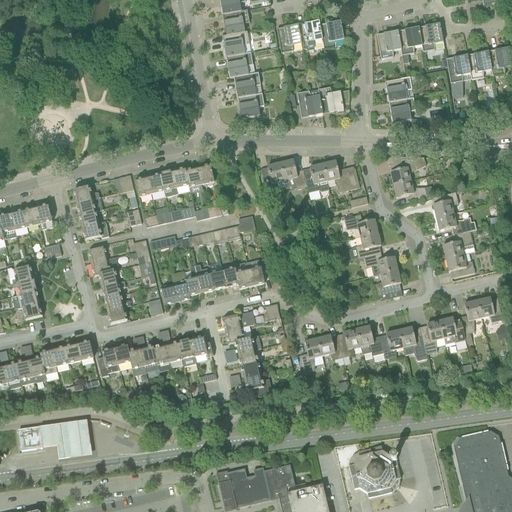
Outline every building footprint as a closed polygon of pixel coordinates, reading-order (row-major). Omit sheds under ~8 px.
[(222,0),(223,1),(219,2),(222,16),(225,16),(241,13),(241,12),(240,11),(239,5),(245,3),(244,0),(222,0)] [(227,22),(223,23),(226,37),(245,34),(244,33),(244,32),(243,26),(249,24),(247,12),(241,13),(225,16),(227,22)] [(304,28),(298,29),(302,51),(314,49),(314,51),(323,50),(320,30),(318,23),(304,25),(304,28)] [(326,29),(320,30),(323,50),(323,51),(335,49),(344,47),(343,42),(340,23),(326,26),(326,29)] [(425,31),(419,32),(421,48),(422,54),(434,52),(444,50),(441,38),(439,25),(425,28),(425,31)] [(283,33),(277,34),(278,40),(281,55),(293,52),(302,51),(298,29),(297,26),(283,29),(283,33)] [(404,35),(398,36),(400,51),(403,65),(409,64),(407,56),(413,55),(413,49),(421,48),(419,32),(418,29),(404,32),(404,35)] [(384,39),(377,40),(381,61),(392,59),(393,53),(400,51),(398,36),(397,33),(383,35),(384,39)] [(222,38),(226,59),(245,56),(243,47),(249,45),(246,34),(245,34),(226,37),(222,38)] [(495,55),(488,57),(491,72),(492,78),(494,77),(504,76),(504,69),(511,68),(509,49),(494,52),(495,55)] [(474,59),(467,60),(470,75),(471,81),(483,79),(483,73),(489,72),(490,72),(491,72),(488,57),(487,53),(473,56),(474,59)] [(230,65),(227,65),(229,80),(233,79),(237,78),(248,76),(248,75),(248,74),(247,68),(252,66),(250,55),(245,56),(229,58),(230,65)] [(452,63),(446,64),(446,65),(447,68),(447,70),(448,73),(450,85),(451,93),(453,100),(463,98),(460,83),(462,83),(462,77),(470,75),(467,60),(467,57),(452,59),(453,63),(452,63)] [(238,85),(234,86),(237,100),(240,99),(256,96),(255,95),(254,88),(260,86),(258,75),(248,76),(237,78),(238,85)] [(389,89),(386,90),(389,104),(392,104),(407,101),(407,99),(406,93),(412,91),(412,89),(410,79),(395,81),(388,83),(389,88),(389,89)] [(320,91),(318,91),(319,97),(321,113),(328,111),(328,115),(343,112),(343,107),(349,106),(349,92),(332,95),(330,89),(320,91)] [(309,93),(297,95),(299,110),(301,116),(307,115),(308,119),(322,116),(321,113),(319,97),(311,99),(309,93)] [(242,106),(238,106),(241,121),(259,118),(258,109),(264,107),(262,97),(262,95),(256,96),(240,99),(242,106)] [(393,110),(390,111),(392,125),(398,124),(399,130),(420,131),(418,121),(411,122),(410,114),(415,112),(413,100),(407,101),(392,104),(393,110)] [(483,105),(476,106),(478,118),(485,117),(483,105)] [(474,110),(466,111),(467,119),(475,118),(474,110)] [(390,179),(389,179),(391,187),(392,187),(393,187),(410,183),(408,175),(425,168),(423,160),(393,159),(389,160),(391,167),(392,167),(393,173),(390,174),(391,179),(390,179)] [(292,161),(279,165),(284,182),(285,189),(287,189),(294,187),(296,190),(296,191),(305,189),(306,189),(307,189),(303,175),(296,176),(292,161)] [(335,163),(322,166),(326,183),(333,182),(339,195),(359,190),(358,186),(357,183),(354,170),(338,174),(335,163)] [(268,173),(261,174),(265,194),(277,191),(277,184),(284,182),(279,165),(266,168),(267,169),(268,173)] [(209,166),(197,169),(201,186),(213,183),(209,166)] [(310,173),(303,175),(307,189),(308,195),(317,192),(320,194),(328,192),(326,183),(322,166),(309,169),(310,173)] [(197,169),(184,172),(188,189),(201,186),(197,169)] [(184,170),(171,173),(175,190),(187,187),(188,189),(184,172),(184,170)] [(171,173),(159,176),(163,193),(170,191),(172,197),(177,196),(175,190),(171,173)] [(159,176),(147,179),(151,196),(163,193),(159,176)] [(121,194),(116,196),(133,192),(130,178),(124,179),(127,193),(121,194)] [(135,182),(134,182),(137,192),(139,199),(151,196),(147,179),(142,180),(142,178),(135,180),(135,182)] [(112,182),(116,196),(121,194),(127,193),(124,179),(112,182)] [(410,183),(393,187),(396,200),(410,196),(410,197),(412,204),(427,201),(424,190),(412,190),(410,183)] [(75,205),(98,199),(97,194),(91,195),(89,188),(72,192),(75,205)] [(434,206),(432,207),(435,220),(453,215),(451,208),(457,205),(455,194),(435,199),(437,205),(434,206)] [(98,199),(75,205),(78,217),(95,213),(102,212),(99,199),(98,199)] [(366,199),(349,203),(351,210),(368,206),(366,199)] [(219,207),(221,216),(227,215),(225,205),(219,207)] [(47,206),(35,209),(39,226),(51,223),(47,206)] [(35,209),(22,212),(26,229),(39,226),(35,209)] [(138,211),(132,213),(135,227),(141,225),(138,211)] [(22,212),(10,215),(14,232),(26,229),(22,212)] [(78,217),(81,230),(98,226),(98,225),(95,213),(78,217)] [(135,227),(132,213),(126,214),(129,228),(135,227)] [(10,215),(0,217),(0,225),(2,235),(5,234),(8,233),(10,240),(16,239),(14,232),(10,215)] [(454,237),(469,233),(476,232),(474,224),(471,225),(469,220),(462,222),(463,223),(455,223),(453,215),(435,220),(438,233),(453,230),(454,237)] [(155,216),(144,219),(146,228),(158,225),(155,216)] [(357,231),(359,239),(377,235),(373,221),(359,225),(358,218),(359,217),(342,221),(345,232),(357,231)] [(237,228),(238,234),(255,231),(252,218),(237,221),(239,227),(237,228)] [(496,219),(489,220),(490,228),(498,226),(496,219)] [(98,226),(81,230),(84,242),(100,238),(101,240),(109,238),(105,223),(98,225),(98,226)] [(237,228),(225,231),(228,243),(240,240),(238,234),(237,228)] [(225,231),(213,233),(215,243),(216,246),(228,243),(225,231)] [(212,234),(200,237),(202,246),(214,243),(215,243),(213,233),(212,234)] [(474,254),(472,244),(469,233),(454,237),(456,244),(442,248),(445,261),(462,256),(474,254)] [(357,260),(363,259),(377,255),(376,249),(380,248),(377,235),(359,239),(361,246),(354,249),(357,260)] [(175,243),(176,245),(176,247),(177,252),(179,252),(180,252),(190,249),(187,240),(177,242),(175,243)] [(145,242),(139,243),(142,258),(143,258),(145,265),(150,264),(148,256),(145,244),(145,242)] [(134,245),(133,245),(136,259),(142,258),(139,243),(134,245)] [(44,249),(45,255),(60,252),(58,246),(44,249)] [(103,247),(87,251),(90,266),(107,262),(103,247)] [(60,252),(45,255),(47,261),(61,258),(60,252)] [(373,278),(379,277),(397,273),(393,259),(379,262),(377,255),(363,259),(365,269),(370,269),(373,278)] [(462,256),(445,261),(448,274),(452,273),(453,279),(451,279),(451,280),(474,275),(471,264),(464,264),(462,256)] [(107,262),(90,266),(93,278),(97,276),(114,272),(118,271),(116,259),(112,260),(107,262)] [(259,268),(247,271),(251,288),(264,285),(261,271),(265,270),(263,261),(258,262),(259,268)] [(200,266),(194,268),(201,295),(213,292),(209,275),(208,270),(201,272),(200,266)] [(15,279),(9,280),(10,286),(16,285),(33,281),(30,268),(20,270),(13,272),(15,279)] [(192,279),(184,281),(188,298),(201,295),(194,268),(189,269),(192,279)] [(222,272),(226,289),(238,286),(235,274),(236,274),(235,269),(222,272)] [(236,274),(235,274),(238,286),(239,291),(251,288),(247,271),(236,274)] [(97,276),(100,289),(117,285),(114,272),(97,276)] [(222,272),(209,275),(213,292),(226,289),(222,272)] [(397,273),(379,277),(381,284),(375,287),(378,302),(384,301),(385,303),(402,299),(402,298),(399,299),(396,286),(400,285),(397,273)] [(170,277),(172,286),(176,303),(189,300),(188,298),(184,281),(182,274),(170,277)] [(17,289),(19,297),(36,293),(33,281),(16,285),(10,286),(11,290),(17,289)] [(117,285),(100,289),(103,301),(120,297),(119,290),(125,289),(124,283),(117,285)] [(176,303),(172,286),(160,289),(164,306),(176,303)] [(13,299),(12,299),(12,302),(18,304),(20,310),(22,309),(39,305),(36,293),(20,297),(19,297),(13,299)] [(103,301),(106,313),(123,309),(130,307),(129,302),(122,304),(120,297),(103,301)] [(490,299),(476,302),(480,320),(488,318),(491,324),(502,322),(497,299),(496,299),(496,302),(491,303),(490,299)] [(159,301),(153,303),(156,317),(162,315),(159,301)] [(467,320),(459,322),(464,342),(463,336),(473,334),(473,321),(480,320),(476,302),(463,306),(466,318),(467,320)] [(156,317),(153,303),(147,304),(150,318),(156,317)] [(39,305),(22,309),(25,322),(42,318),(39,305)] [(276,306),(270,307),(274,321),(279,320),(280,320),(276,306)] [(264,316),(263,318),(264,324),(274,321),(270,307),(265,309),(266,315),(264,316)] [(123,309),(106,313),(109,326),(126,322),(123,309)] [(238,316),(221,320),(224,333),(248,327),(254,326),(253,322),(250,320),(249,316),(249,314),(238,316)] [(438,320),(439,322),(443,340),(445,349),(454,347),(454,345),(464,342),(459,322),(453,323),(452,319),(447,321),(446,318),(438,320)] [(430,340),(429,340),(422,342),(425,357),(436,354),(436,342),(443,340),(439,322),(426,325),(430,340)] [(248,327),(224,333),(227,346),(235,344),(251,340),(251,339),(251,337),(248,328),(248,327)] [(369,328),(356,331),(360,348),(361,356),(370,354),(372,358),(383,355),(379,341),(373,342),(372,340),(369,328)] [(411,329),(398,332),(402,350),(403,350),(404,357),(413,355),(415,359),(417,363),(426,360),(425,357),(425,355),(422,342),(415,344),(412,331),(411,329)] [(506,329),(500,331),(502,341),(508,339),(506,329)] [(343,338),(337,339),(342,360),(353,357),(352,350),(360,348),(356,331),(342,334),(343,338)] [(386,339),(379,341),(383,355),(384,361),(395,358),(395,351),(402,350),(398,332),(385,335),(386,339)] [(331,341),(331,338),(330,337),(317,340),(321,357),(328,356),(331,362),(342,360),(337,339),(331,341)] [(202,339),(190,341),(193,357),(194,358),(195,364),(207,361),(206,359),(210,358),(213,357),(210,343),(204,344),(203,338),(202,339)] [(261,351),(258,338),(235,344),(238,356),(255,352),(261,351)] [(317,340),(304,343),(307,356),(299,357),(303,374),(314,371),(314,359),(321,357),(317,340)] [(190,341),(177,344),(181,361),(183,369),(195,366),(195,364),(194,358),(193,357),(190,341)] [(88,343),(76,346),(80,363),(92,360),(88,343)] [(177,344),(165,347),(169,364),(181,361),(177,344)] [(76,346),(64,349),(68,366),(80,363),(76,346)] [(126,347),(113,350),(117,366),(117,367),(126,365),(129,364),(130,364),(128,354),(128,353),(127,347),(126,347)] [(156,350),(153,350),(157,367),(169,364),(165,347),(156,350)] [(152,348),(140,351),(144,368),(145,374),(158,371),(157,367),(153,350),(153,348),(152,348)] [(64,349),(51,351),(55,368),(68,366),(64,349)] [(102,359),(97,360),(101,379),(107,377),(108,377),(108,375),(119,372),(117,367),(117,366),(113,350),(101,353),(103,359),(102,359)] [(51,351),(39,354),(40,359),(44,377),(57,374),(55,368),(51,351)] [(128,353),(128,354),(130,364),(131,371),(133,377),(145,374),(144,368),(140,351),(132,353),(128,353)] [(233,352),(223,354),(225,363),(235,361),(233,352)] [(258,364),(255,352),(238,356),(241,368),(258,364)] [(40,359),(28,362),(32,379),(33,385),(41,383),(41,381),(45,380),(44,377),(40,359)] [(28,362),(16,365),(19,382),(21,387),(33,385),(32,379),(28,362)] [(260,377),(258,364),(241,368),(244,381),(260,377)] [(16,365),(3,368),(7,385),(8,385),(9,391),(21,388),(21,387),(19,382),(16,365)] [(216,381),(215,375),(199,379),(200,385),(202,384),(216,381)] [(272,396),(269,381),(262,383),(260,377),(244,381),(247,393),(256,391),(258,399),(272,396)] [(206,403),(205,397),(191,401),(192,407),(206,403)] [(89,423),(41,429),(45,453),(59,451),(61,464),(94,459),(89,423)] [(43,451),(43,449),(42,449),(39,430),(40,430),(40,428),(18,431),(21,453),(43,451)] [(458,440),(454,449),(467,506),(463,511),(511,511),(511,480),(507,478),(498,438),(490,433),(458,440)] [(357,453),(357,454),(356,455),(355,455),(354,456),(353,456),(352,457),(351,458),(351,459),(350,460),(350,461),(349,462),(349,463),(349,464),(349,465),(349,466),(349,467),(348,467),(354,491),(358,490),(367,495),(368,500),(391,494),(391,493),(393,493),(394,492),(396,491),(397,490),(398,489),(398,488),(399,487),(399,486),(399,484),(399,483),(399,482),(399,480),(400,480),(396,462),(395,456),(390,458),(382,453),(381,448),(357,453)] [(279,506),(289,504),(286,495),(287,495),(285,489),(295,487),(290,467),(263,473),(263,470),(262,470),(270,502),(278,500),(279,506)] [(218,486),(219,486),(224,504),(225,504),(225,508),(231,506),(232,511),(260,504),(270,502),(262,470),(253,472),(254,478),(246,479),(244,471),(227,475),(227,473),(215,475),(218,486)] [(287,495),(306,490),(305,485),(295,487),(285,489),(287,495)] [(328,511),(322,486),(306,490),(287,495),(286,495),(289,504),(279,506),(280,511),(283,511),(328,511)]
